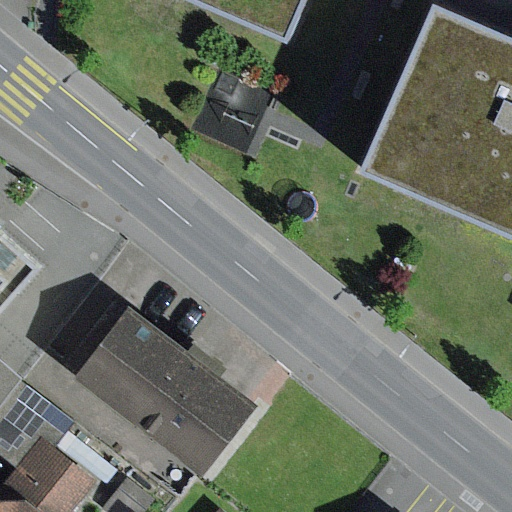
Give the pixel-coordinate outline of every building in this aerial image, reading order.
[(301,0),(206,0),(287,34),(301,0)] [(511,25),(452,0),(437,0),(366,167),(511,229),(511,25)] [(0,221),(0,334),(56,272),(0,221)] [(251,407),(123,312),(66,388),(194,483),(251,407)] [(0,511),(71,511),(95,491),(43,445),(0,500),(0,511)]
